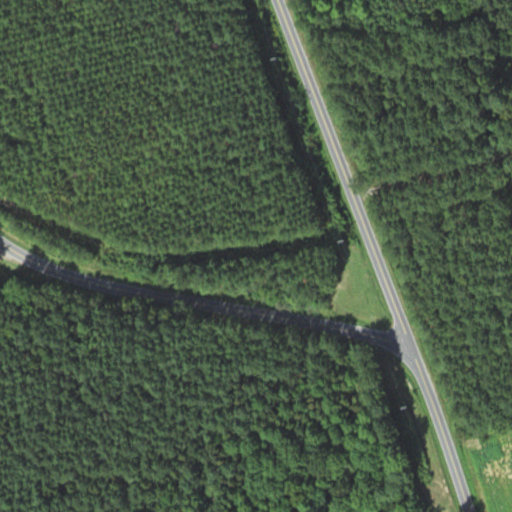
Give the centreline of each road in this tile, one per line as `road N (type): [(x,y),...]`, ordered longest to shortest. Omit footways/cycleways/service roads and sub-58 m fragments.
road 1 (tertiary): [(470,511),(278,0)]
road 2 (residential): [(413,356),(361,334),(70,276),(0,243)]
